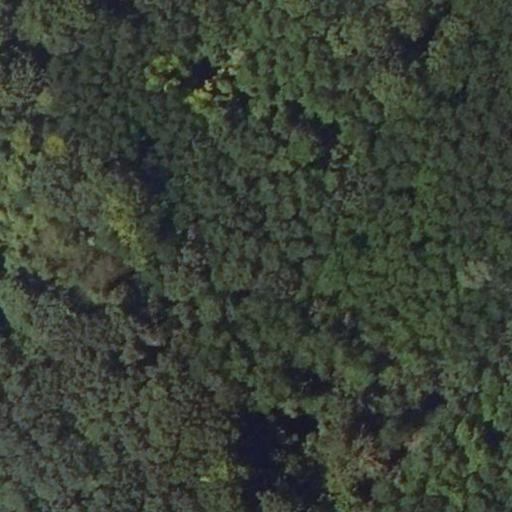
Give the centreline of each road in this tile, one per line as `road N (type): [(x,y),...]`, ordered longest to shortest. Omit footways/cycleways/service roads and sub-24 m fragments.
road 1 (track): [(408,511),(511,382)]
road 2 (track): [(88,511),(0,420)]
